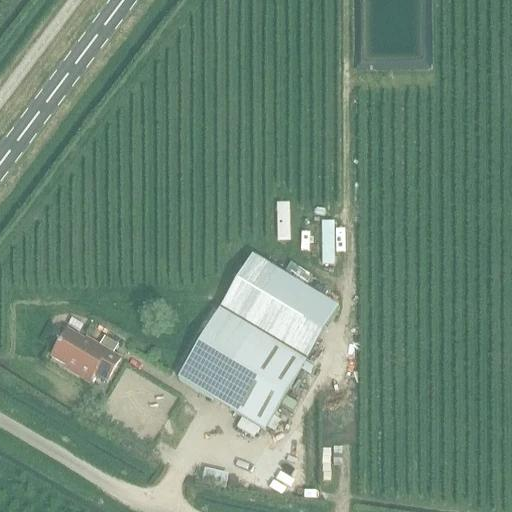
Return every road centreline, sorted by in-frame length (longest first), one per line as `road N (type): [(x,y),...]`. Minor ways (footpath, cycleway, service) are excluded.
road 1 (secondary): [(0,164),(125,0)]
road 2 (unclassified): [(168,511),(0,417)]
